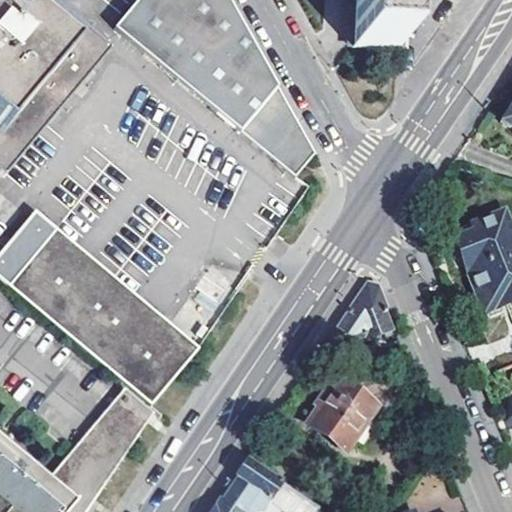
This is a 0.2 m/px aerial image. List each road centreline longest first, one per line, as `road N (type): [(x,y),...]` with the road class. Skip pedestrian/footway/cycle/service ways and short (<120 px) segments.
road 1 (secondary): [(366,198),(157,511)]
road 2 (residential): [(496,511),(366,198)]
road 3 (secondary): [(505,0),(366,198)]
road 4 (residential): [(261,0),(356,159),(366,198)]
